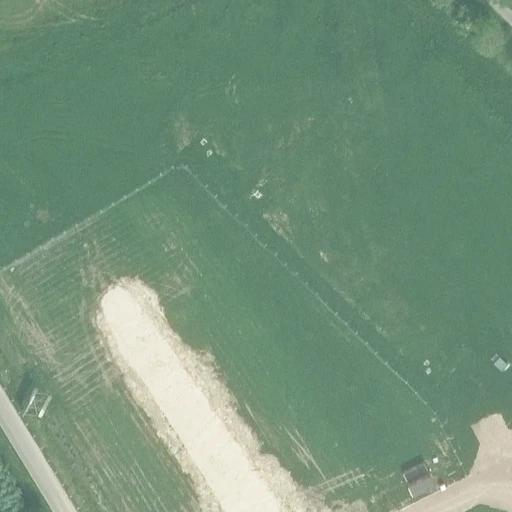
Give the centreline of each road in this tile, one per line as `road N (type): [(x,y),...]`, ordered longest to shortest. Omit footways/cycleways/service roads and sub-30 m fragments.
road 1 (residential): [(226,184),(428,353),(473,399),(511,471)]
road 2 (residential): [(226,184),(154,95),(144,52),(0,77)]
road 3 (residential): [(0,282),(226,184)]
road 4 (residential): [(253,511),(139,337)]
road 5 (unclassified): [(63,511),(0,408)]
